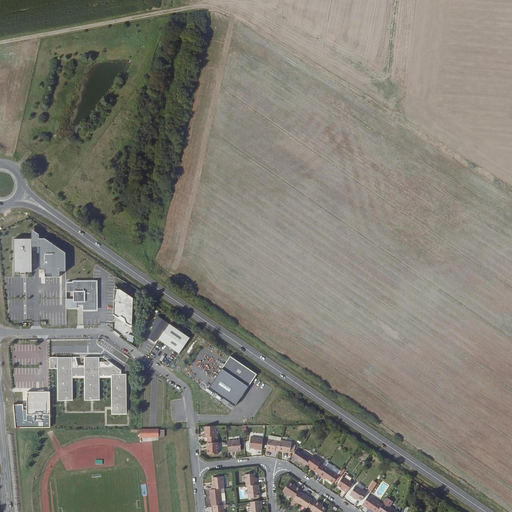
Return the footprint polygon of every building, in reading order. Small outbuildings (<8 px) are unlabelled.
[(31,243),(5,244),(5,277),(12,277),(12,279),(17,279),(17,277),(23,277),(23,251),(31,251),(31,243)] [(482,281),(487,275),(480,270),(475,276),(482,281)] [(97,281),(66,281),(66,309),(77,309),(77,305),(83,305),(83,310),(98,310),(97,281)] [(465,293),(469,297),(474,292),(470,288),(465,293)] [(437,297),(443,302),(448,296),(443,291),(437,297)] [(459,316),(463,310),(458,306),(453,311),(459,316)] [(164,331),(158,341),(180,354),(190,336),(156,317),(153,322),(149,340),(153,342),(155,342),(158,337),(158,338),(165,325),(164,331)] [(489,327),(485,334),(492,338),(496,332),(489,327)] [(234,410),(256,373),(229,357),(206,393),(234,410)] [(460,368),(456,375),(464,378),(467,372),(460,368)] [(484,397),(489,390),(483,386),(478,392),(484,397)] [(42,396),(20,397),(20,400),(19,400),(19,420),(25,420),(25,419),(26,419),(26,420),(34,419),(36,419),(43,419),(42,396)] [(200,441),(200,447),(208,446),(208,430),(197,430),(197,441),(200,441)] [(139,431),(139,439),(158,439),(158,431),(139,431)] [(268,454),(271,455),(273,444),(274,442),(262,440),(259,454),(267,455),(268,454)] [(250,454),(254,454),(256,443),(243,442),(242,452),(250,453),(250,454)] [(220,445),(220,446),(222,456),(234,455),(232,444),(220,445)] [(282,457),(283,455),(284,447),(284,446),(273,444),(271,455),(282,457)] [(211,446),(208,446),(200,447),(201,458),(211,458),(211,446)] [(298,470),(300,468),(304,462),(295,457),(289,454),(285,461),(290,464),(290,465),(298,470)] [(305,460),(304,462),(300,468),(303,470),(305,472),(305,473),(313,478),(317,471),(313,468),(314,466),(305,460)] [(332,470),(331,470),(338,474),(340,470),(328,463),(326,467),(332,470)] [(318,470),(317,471),(313,478),(312,479),(315,481),(316,480),(319,482),(326,487),(332,479),(318,470)] [(238,490),(240,490),(249,489),(249,485),(247,485),(247,482),(246,477),(237,478),(238,490)] [(205,490),(204,490),(204,494),(213,493),(216,492),(215,480),(204,482),(205,490)] [(340,496),(346,486),(336,480),(330,488),(334,491),(336,492),(336,493),(340,496)] [(275,494),(287,502),(291,495),(293,493),(289,490),(288,491),(286,489),(281,485),(275,494)] [(252,500),(250,488),(249,489),(240,490),(241,502),(252,500)] [(359,496),(349,489),(343,498),(350,503),(351,502),(354,504),(359,496)] [(213,493),(204,494),(202,494),(204,510),(206,510),(215,509),(214,500),(213,493)] [(291,495),(287,502),(286,502),(287,502),(284,507),(287,509),(290,505),(300,511),(301,510),(305,503),(295,496),(294,497),(291,495)] [(363,511),(372,511),(375,508),(362,499),(356,507),(363,511)] [(308,506),(305,503),(301,510),(304,511),(303,511),(318,511),(315,509),(312,508),(313,507),(309,504),(308,506)]
